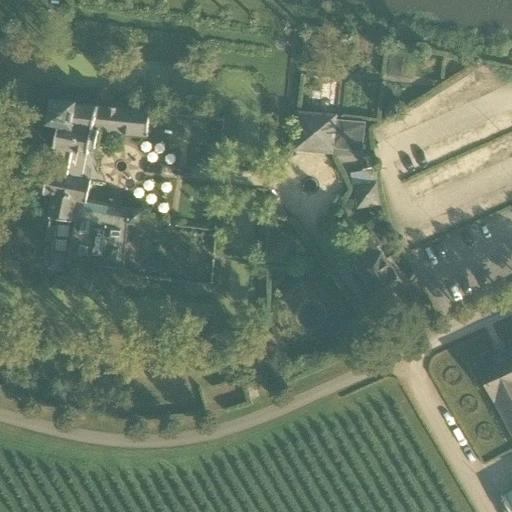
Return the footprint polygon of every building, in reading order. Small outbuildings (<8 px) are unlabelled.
[(56,92),(53,111),(51,123),(58,124),(50,170),(49,173),(46,194),(53,195),(50,216),(72,221),(72,219),(76,220),(65,263),(124,268),(128,224),(141,225),(142,210),(128,209),(128,210),(86,201),(89,181),(86,180),(92,145),(95,145),(98,129),(151,135),(154,109),(79,99),(80,96),(56,92)] [(333,155),(334,149),(362,152),(366,123),(338,120),(338,117),(299,112),(294,151),(333,155)] [(29,190),(46,194),(49,173),(33,170),(29,190)] [(357,208),(381,205),(378,181),(354,184),(357,208)] [(378,303),(405,284),(377,246),(360,258),(353,263),(358,269),(355,271),(378,303)] [(65,254),(49,252),(46,269),(62,271),(65,254)] [(511,349),(479,364),(476,365),(478,368),(509,436),(511,434),(511,349)]
